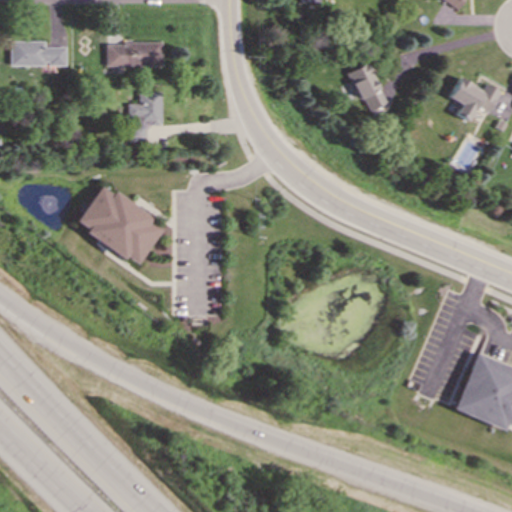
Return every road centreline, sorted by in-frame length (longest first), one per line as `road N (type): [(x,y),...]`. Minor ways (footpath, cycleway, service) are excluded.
road 1 (motorway): [(467,511),(174,399),(0,299)]
road 2 (tertiary): [(226,0),(230,48),(251,114),(300,174),(338,200),(511,272)]
road 3 (motorway): [(151,511),(0,351)]
road 4 (motorway): [(0,426),(87,511)]
